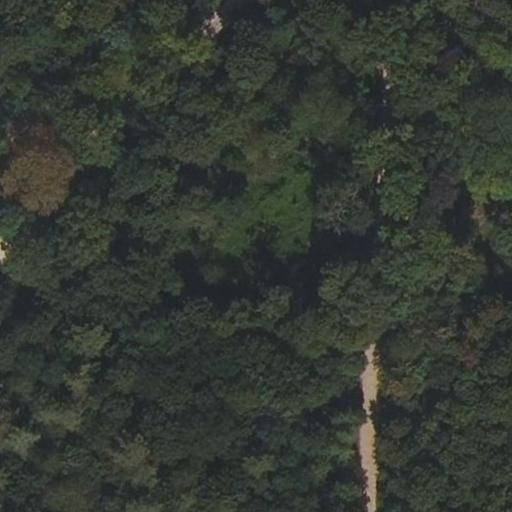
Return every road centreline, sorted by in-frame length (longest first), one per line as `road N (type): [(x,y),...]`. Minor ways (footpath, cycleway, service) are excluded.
road 1 (track): [(395,0),(362,511)]
road 2 (unknown): [(224,0),(78,150),(0,248)]
road 3 (track): [(0,149),(70,57),(136,0)]
